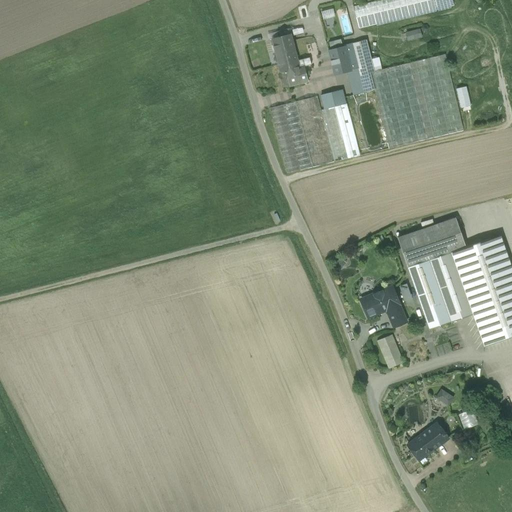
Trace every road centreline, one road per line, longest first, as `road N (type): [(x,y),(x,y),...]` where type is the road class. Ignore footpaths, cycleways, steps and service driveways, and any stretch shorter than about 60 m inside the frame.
road 1 (residential): [(424,511),(395,466),(259,128),(221,0)]
road 2 (track): [(300,221),(0,299)]
